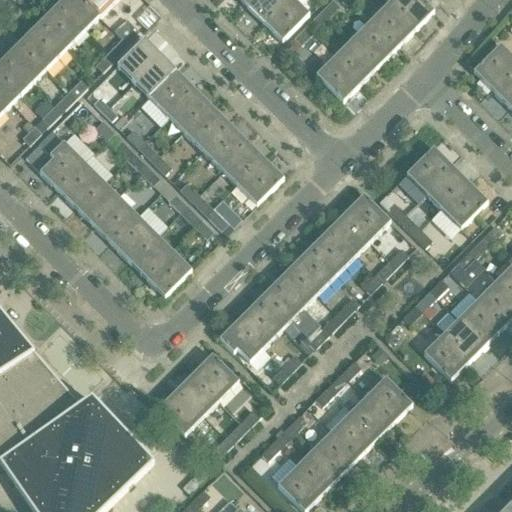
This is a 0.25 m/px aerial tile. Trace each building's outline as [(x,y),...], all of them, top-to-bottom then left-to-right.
[(83,0),(66,0),(55,11),(69,25),(73,22),(85,35),(98,22),(85,9),(89,5),(83,0)] [(117,0),(83,0),(89,5),(85,9),(98,22),(119,1),(117,0)] [(235,0),(245,9),(254,0),(235,0)] [(254,0),(245,9),(261,26),(286,0),(254,0)] [(289,0),(286,0),(261,26),(270,34),(282,47),(309,19),(289,0)] [(383,0),(390,6),(403,19),(400,23),(413,37),(433,17),(419,2),(416,5),(410,0),(383,0)] [(332,4),(319,16),(326,24),(339,11),(332,4)] [(390,6),(369,27),(396,54),(413,37),(400,23),(403,19),(390,6)] [(55,11),(38,28),(65,55),(85,35),(73,22),(69,25),(55,11)] [(315,20),(305,31),(312,38),(322,27),(315,20)] [(115,35),(122,43),(129,50),(141,38),(126,24),(115,35)] [(369,27),(349,46),(376,74),(396,54),(369,27)] [(38,28),(22,45),(36,59),(32,62),(45,75),(65,55),(38,28)] [(312,38),(305,31),(294,43),(301,50),(312,38)] [(129,50),(122,43),(111,54),(118,61),(129,50)] [(143,44),(116,71),(132,87),(159,60),(143,44)] [(22,45),(4,62),(31,89),(45,75),(32,62),(36,59),(22,45)] [(349,46),(335,61),(362,88),(376,74),(349,46)] [(473,77),(493,97),(511,78),(511,62),(500,50),(473,77)] [(95,70),(102,77),(114,65),(107,58),(95,70)] [(159,60),(132,87),(148,103),(175,76),(159,60)] [(362,88),(335,61),(315,80),(342,107),(362,88)] [(4,62),(0,66),(0,97),(11,109),(31,89),(4,62)] [(148,103),(168,123),(195,96),(175,76),(148,103)] [(511,78),(493,97),(507,112),(511,106),(511,78)] [(80,85),(69,96),(76,103),(87,92),(80,85)] [(76,103),(69,96),(58,107),(65,115),(76,103)] [(168,123),(184,139),(211,112),(195,96),(168,123)] [(0,120),(11,109),(0,97),(0,120)] [(102,118),(108,112),(99,103),(93,109),(102,118)] [(42,123),(49,131),(61,119),(54,112),(42,123)] [(111,127),(117,121),(108,112),(102,118),(111,127)] [(184,139),(202,157),(229,130),(211,112),(184,139)] [(94,133),(95,133),(107,145),(113,138),(102,126),(94,133)] [(202,157),(222,177),(249,150),(229,130),(202,157)] [(22,143),(29,150),(41,138),(34,131),(22,143)] [(126,142),(138,154),(145,147),(133,135),(126,142)] [(25,163),(40,177),(39,178),(57,195),(84,168),(63,147),(52,136),(25,163)] [(114,153),(127,165),(133,158),(121,146),(114,153)] [(222,177),(238,193),(265,165),(249,150),(222,177)] [(142,158),(153,169),(160,162),(149,151),(142,158)] [(406,180),(426,200),(439,188),(436,184),(450,170),(433,153),(406,180)] [(133,158),(127,165),(136,175),(143,168),(133,158)] [(160,162),(153,169),(164,180),(171,173),(160,162)] [(265,165),(238,193),(256,211),(283,184),(265,165)] [(57,195),(75,214),(102,187),(84,168),(57,195)] [(426,200),(438,212),(451,199),(454,202),(468,188),(450,170),(436,184),(439,188),(426,200)] [(159,184),(147,172),(140,179),(152,191),(159,184)] [(75,214),(90,229),(117,202),(102,187),(75,214)] [(179,195),(191,207),(198,200),(186,188),(179,195)] [(451,199),(438,212),(460,234),(487,207),(468,188),(454,202),(451,199)] [(167,206),(179,217),(186,210),(174,199),(167,206)] [(363,200),(344,219),(358,233),(355,236),(368,249),(390,227),(363,200)] [(90,229),(110,249),(138,222),(117,202),(90,229)] [(195,211),(208,224),(215,217),(202,204),(195,211)] [(386,215),(398,227),(405,220),(393,208),(386,215)] [(186,210),(179,217),(180,218),(174,223),(180,229),(185,224),(190,228),(197,221),(186,210)] [(215,217),(208,224),(221,236),(228,229),(215,217)] [(344,219),(326,237),(340,251),(343,248),(356,261),(368,249),(355,236),(358,233),(344,219)] [(110,249),(128,267),(142,253),(146,256),(159,243),(138,222),(110,249)] [(402,231),(413,242),(420,235),(409,224),(402,231)] [(213,237),(201,225),(194,232),(206,244),(213,237)] [(495,231),(483,243),(490,250),(502,238),(495,231)] [(420,235),(413,242),(424,253),(431,246),(420,235)] [(326,237),(308,254),(336,282),(356,261),(343,248),(340,251),(326,237)] [(128,267),(144,282),(171,255),(159,243),(146,256),(142,253),(128,267)] [(479,247),(468,258),(475,265),(486,254),(479,247)] [(308,254),(290,273),(317,300),(336,282),(308,254)] [(401,254),(389,266),(396,273),(408,261),(401,254)] [(171,255),(144,282),(164,303),(191,276),(171,255)] [(475,265),(468,258),(456,269),(464,276),(475,265)] [(396,273),(389,266),(378,277),(385,284),(396,273)] [(511,274),(510,272),(497,285),(510,298),(507,301),(511,306),(511,274)] [(290,273),(273,290),(286,304),(290,301),(303,314),(317,300),(290,273)] [(370,299),(382,287),(375,280),(363,292),(370,299)] [(441,284),(429,296),(436,303),(448,291),(445,289),(441,284)] [(497,285),(477,305),(504,332),(511,323),(511,306),(507,301),(510,298),(497,285)] [(273,290),(256,307),(283,334),(303,314),(290,301),(286,304),(273,290)] [(425,301),(414,312),(421,319),(432,308),(425,301)] [(343,326),(359,310),(352,303),(336,319),(343,326)] [(477,305),(457,325),(470,338),(473,335),(487,349),(504,332),(477,305)] [(256,307),(238,325),(252,339),(248,343),(261,356),(283,334),(256,307)] [(421,319),(414,312),(402,323),(409,330),(421,319)] [(0,469),(28,511),(107,511),(153,467),(90,404),(80,412),(0,319),(0,469)] [(343,326),(336,319),(325,330),(332,337),(343,326)] [(252,339),(238,325),(219,344),(233,359),(236,355),(249,368),(261,356),(248,343),(252,339)] [(457,325),(444,338),(457,351),(454,355),(467,369),(487,349),(473,335),(470,338),(457,325)] [(309,346),(316,353),(328,341),(321,334),(309,346)] [(457,351),(444,338),(423,359),(450,386),(467,369),(454,355),(457,351)] [(211,360),(194,377),(208,391),(205,395),(218,408),(239,387),(211,360)] [(295,360),(284,371),(291,378),(302,367),(295,360)] [(353,367),(341,379),(348,386),(360,374),(353,367)] [(291,378),(284,371),(272,382),(279,389),(291,378)] [(194,377),(174,397),(188,411),(192,407),(205,420),(218,408),(205,395),(208,391),(194,377)] [(337,383),(326,394),(333,401),(344,390),(337,383)] [(384,383),(364,403),(377,416),(380,413),(394,427),(411,410),(384,383)] [(333,401),(326,394),(315,405),(322,412),(333,401)] [(188,411),(174,397),(157,414),(184,441),(205,420),(192,407),(188,411)] [(364,403),(351,416),(364,429),(361,433),(375,447),(394,427),(380,413),(377,416),(364,403)] [(252,416),(241,427),(248,434),(259,423),(252,416)] [(351,416),(331,436),(358,463),(375,447),(361,433),(364,429),(351,416)] [(306,428),(299,421),(287,433),(294,440),(306,428)] [(248,434),(241,427),(229,438),(236,445),(248,434)] [(277,443),(272,448),(279,455),(290,444),(280,434),(275,440),(277,443)] [(331,436),(310,457),(323,470),(327,467),(341,481),(358,463),(331,436)] [(214,454),(221,461),(232,449),(225,442),(214,454)] [(279,455),(272,448),(261,459),(268,466),(279,455)] [(310,457),(298,470),(311,483),(307,486),(321,500),(341,481),(327,467),(323,470),(310,457)] [(311,483),(298,470),(277,491),(298,511),(309,511),(321,500),(307,486),(311,483)] [(203,495),(191,507),(195,511),(199,511),(210,502),(203,495)]
